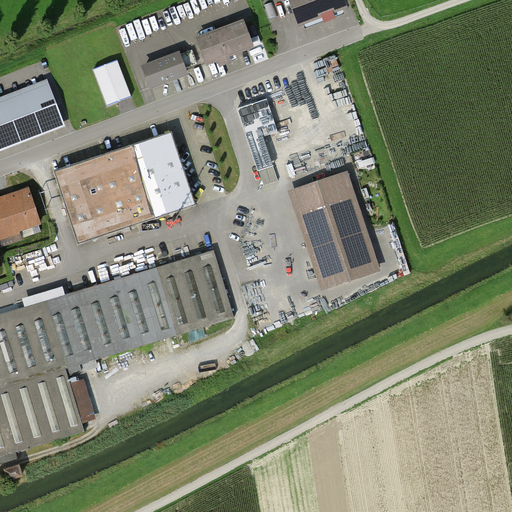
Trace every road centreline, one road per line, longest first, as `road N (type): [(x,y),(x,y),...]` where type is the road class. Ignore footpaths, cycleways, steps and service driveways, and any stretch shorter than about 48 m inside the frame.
road 1 (track): [(146,511),(436,360),(511,332)]
road 2 (residential): [(0,170),(366,32)]
